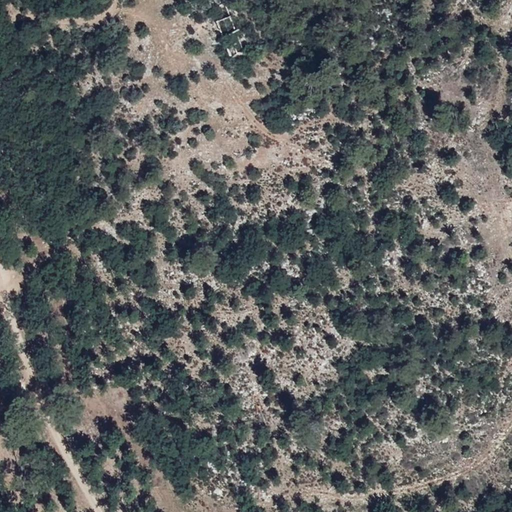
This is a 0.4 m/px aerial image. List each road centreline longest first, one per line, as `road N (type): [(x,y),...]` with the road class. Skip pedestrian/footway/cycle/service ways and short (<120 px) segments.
road 1 (track): [(97,511),(0,267)]
road 2 (track): [(113,0),(93,18),(63,116),(0,175)]
